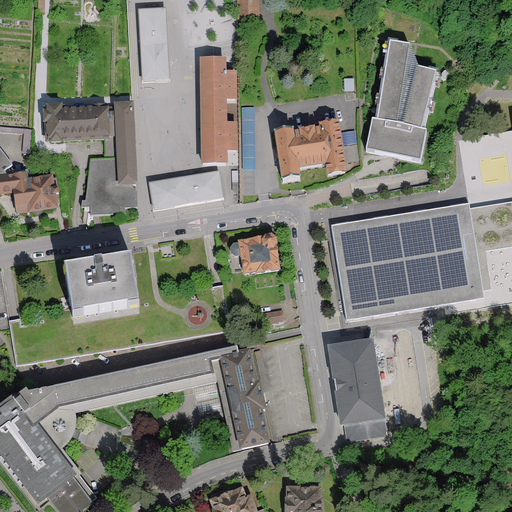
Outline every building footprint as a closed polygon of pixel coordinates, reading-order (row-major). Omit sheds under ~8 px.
[(260,0),(239,0),(240,19),(261,18),(260,0)] [(167,10),(139,11),(142,82),(163,81),(170,81),(167,10)] [(437,76),(437,75),(415,70),(411,60),(409,59),(411,48),(390,45),(390,46),(386,45),(384,56),(386,56),(384,72),(381,71),(380,82),(382,82),(380,98),(377,97),(376,108),(378,108),(376,123),(373,122),(366,152),(421,164),(427,134),(424,133),(430,112),(432,113),(435,103),(432,102),(436,87),(439,88),(441,77),(437,76)] [(465,66),(458,59),(452,65),(459,71),(465,66)] [(213,63),(204,63),(204,100),(204,121),(205,167),(231,166),(231,156),(241,156),(241,126),(231,126),(231,106),(238,106),(238,75),(228,76),(228,62),(213,63)] [(137,190),(134,106),(43,110),(44,133),(45,133),(45,146),(106,144),(116,143),(118,190),(133,190),(137,190)] [(255,106),(243,106),(244,167),(256,167),(255,106)] [(293,132),(276,134),(283,183),(300,181),(299,170),(327,166),(329,176),(346,174),(344,163),(361,161),(358,145),(342,148),(338,125),(321,127),(322,131),(314,133),(314,131),(301,133),(301,135),(294,136),(293,132)] [(30,129),(0,128),(0,134),(23,135),(23,154),(33,154),(34,129),(30,129)] [(356,132),(342,134),(344,147),(358,145),(356,132)] [(511,138),(460,147),(463,172),(465,180),(511,172),(511,138)] [(91,169),(89,187),(118,190),(116,143),(106,144),(106,148),(106,151),(107,156),(107,159),(93,160),(91,169)] [(0,199),(17,198),(18,216),(57,214),(56,199),(56,197),(58,197),(57,180),(32,181),(32,176),(23,176),(0,148),(0,199)] [(219,173),(150,185),(154,211),(224,199),(219,173)] [(133,190),(118,190),(89,187),(86,204),(83,204),(82,210),(86,210),(91,209),(91,212),(91,214),(91,218),(94,218),(97,218),(100,217),(127,216),(127,210),(137,209),(136,194),(133,190)] [(511,203),(471,210),(484,298),(495,296),(489,256),(511,252),(511,203)] [(470,206),(332,227),(347,322),(395,315),(485,301),(484,298),(471,210),(470,206)] [(276,241),(271,238),(252,241),(240,243),(240,245),(234,246),(231,250),(232,255),(236,258),(241,257),(242,259),(245,275),(257,273),(257,274),(280,271),(278,260),(279,260),(276,241)] [(129,261),(65,271),(72,320),(137,311),(129,261)] [(284,321),(283,312),(262,315),(263,324),(284,321)] [(373,343),(330,350),(335,382),(337,394),(342,426),(345,426),(348,442),(387,437),(373,343)] [(219,359),(237,454),(270,448),(264,415),(268,414),(262,385),(259,386),(253,353),(219,359)] [(382,358),(382,369),(396,369),(395,358),(382,358)] [(85,483),(62,454),(76,440),(77,436),(79,431),(79,415),(193,390),(224,383),(219,359),(20,400),(0,415),(0,459),(40,510),(52,501),(61,511),(92,511),(102,505),(85,483)] [(330,465),(328,464),(327,463),(325,464),(324,464),(323,465),(322,467),(322,468),(322,470),(323,471),(324,473),(325,473),(327,473),(329,473),(330,472),(331,470),(331,469),(331,467),(331,466),(330,465)] [(295,490),(287,490),(286,511),(321,511),(322,491),(310,491),(310,485),(295,485),(295,490)] [(266,511),(258,511),(248,489),(233,495),(232,492),(210,502),(214,511),(270,511),(270,510),(266,511)]
